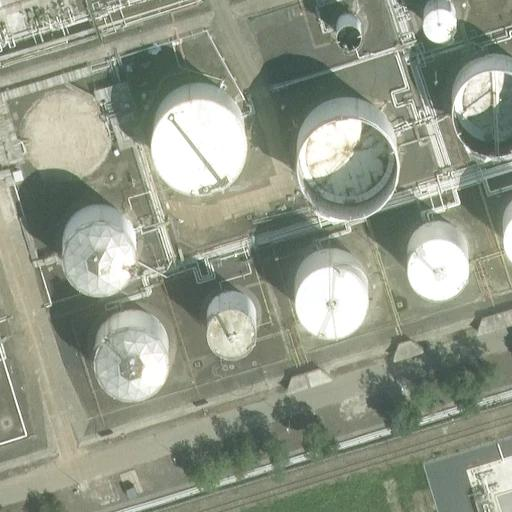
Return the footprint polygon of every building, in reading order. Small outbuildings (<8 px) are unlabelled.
[(455,12),(455,11),(454,5),(451,0),(424,0),(421,5),(420,11),(421,17),(425,23),(430,27),(433,28),(437,29),(443,28),(447,26),(450,24),(453,19),(455,12)] [(362,25),(361,19),(358,15),(353,12),(348,11),(343,13),(339,16),(336,20),(336,25),(337,31),(340,34),(343,37),(348,38),(354,37),(358,35),(361,31),(362,25)] [(454,91),(451,102),(452,114),(455,125),(462,134),(471,141),(482,146),(493,147),(504,145),(511,141),(511,69),(500,65),(488,64),(477,67),(467,73),(459,81),(454,91)] [(250,128),(250,127),(249,118),(246,108),(242,100),(235,92),(226,86),(218,82),(212,80),(206,79),(199,79),(190,80),(182,83),(174,87),(166,94),(161,100),(156,109),(154,117),(153,127),(153,136),(156,145),(160,153),(166,161),(175,168),(182,172),(190,175),(201,176),(210,175),(220,172),(228,168),(236,162),(241,155),(246,147),(249,138),(250,128)] [(403,145),(403,144),(402,134),(399,125),(394,115),(388,108),(379,101),(370,96),(361,93),(352,92),(341,93),(333,96),(325,100),(320,103),(315,107),(308,115),(304,124),(300,134),(299,144),(300,154),(303,163),(307,172),(313,180),(322,187),(331,192),(341,195),(351,196),(361,195),(371,192),(380,187),(388,181),(393,175),(399,165),(402,156),(403,145)] [(107,134),(106,125),(104,118),(100,111),(95,106),(91,103),(85,99),(78,97),(69,96),(63,96),(57,97),(49,101),(42,106),(37,112),(33,119),(31,125),(30,133),(31,140),(33,147),(36,153),(40,159),(46,165),(53,169),(59,171),(67,172),(73,172),(82,170),(89,166),(95,162),(100,156),(104,149),(106,142),(107,134)] [(511,191),(509,193),(502,199),(498,208),(496,217),(498,227),(502,235),(509,242),(511,243),(511,191)] [(139,240),(138,232),(136,225),(132,218),(127,212),(121,207),(114,204),(106,202),(99,201),(91,203),(85,205),(78,209),(73,214),(69,219),(65,226),(63,232),(63,240),(64,248),(66,256),(70,262),(74,267),(82,273),(89,276),(96,278),(101,278),(110,277),(116,275),(123,271),(127,267),(132,262),(135,256),(138,248),(139,240)] [(469,250),(469,243),(467,238),(464,233),(461,228),(456,224),(452,222),(443,219),(439,219),(434,220),(427,221),(421,224),(417,228),(414,231),(411,236),(409,242),(408,249),(408,254),(410,260),(412,265),(415,270),(419,274),(426,278),(430,279),(436,280),(441,280),(447,279),(452,277),(458,274),(463,269),(467,262),(469,256),(469,250)] [(371,284),(371,283),(370,274),(368,267),(365,262),(360,256),(352,250),(347,247),(341,246),(333,245),(324,246),(318,248),(313,250),(306,255),(301,262),(298,268),(296,274),(295,282),(295,289),(297,297),(301,304),(305,310),(310,314),(317,318),(323,320),(331,321),(338,321),(346,319),(353,316),(359,311),(364,305),(368,299),(370,291),(371,284)] [(257,313),(257,312),(255,303),(253,298),(250,295),(248,292),(243,289),(237,287),(233,286),(227,286),(222,288),(214,293),(211,296),(208,301),(206,306),(206,311),(206,316),(207,320),(210,325),(212,329),(215,332),(220,334),(226,337),(230,337),(235,337),(241,335),(248,331),(252,327),(255,322),(256,318),(257,313)] [(176,345),(175,338),(174,332),(171,326),(166,319),(162,315),(154,310),(147,308),(139,307),(132,307),(126,308),(119,312),(112,317),(106,323),(102,331),(100,337),(99,344),(100,352),(102,358),(106,366),(110,371),(116,376),(123,380),(128,382),(136,383),(142,383),(151,380),(159,377),(164,373),(169,367),(173,360),(175,353),(176,345)]
